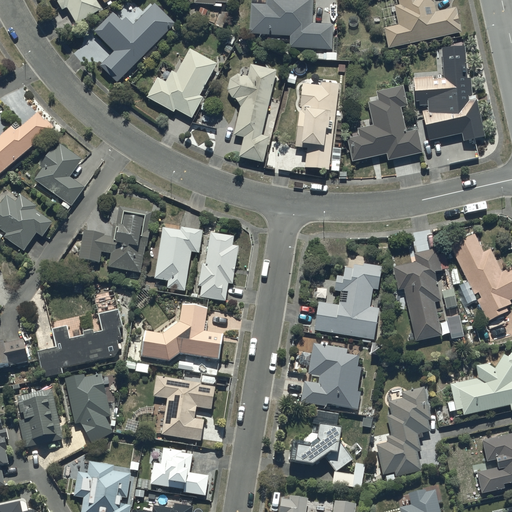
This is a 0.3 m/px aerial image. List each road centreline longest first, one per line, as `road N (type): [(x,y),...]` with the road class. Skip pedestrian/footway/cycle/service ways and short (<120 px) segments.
road 1 (residential): [(286,203),(211,183),(128,142),(57,76),(7,0)]
road 2 (residential): [(286,203),(239,511)]
road 3 (residential): [(511,179),(422,199),(286,203)]
